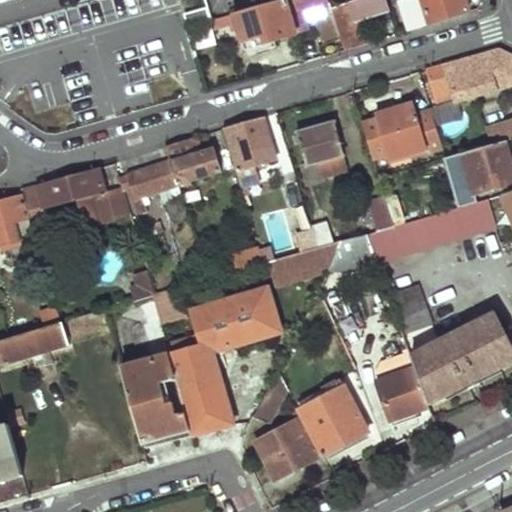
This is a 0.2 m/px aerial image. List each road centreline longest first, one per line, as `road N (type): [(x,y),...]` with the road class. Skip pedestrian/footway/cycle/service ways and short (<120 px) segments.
road 1 (residential): [(511,27),(43,165)]
road 2 (residential): [(36,511),(216,464),(230,471),(250,511)]
road 3 (secondary): [(395,511),(511,452)]
